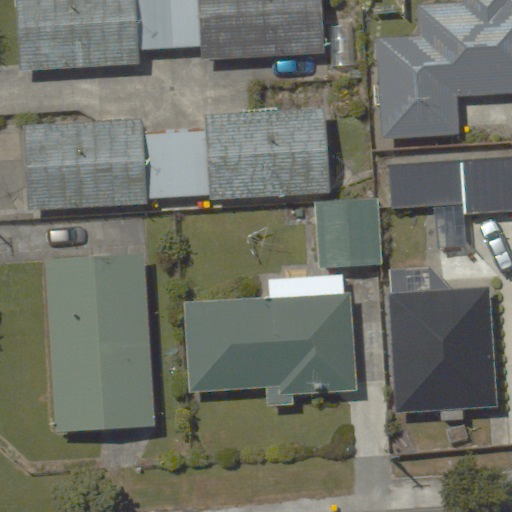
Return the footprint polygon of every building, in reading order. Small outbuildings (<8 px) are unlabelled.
[(319,0),(14,0),(16,65),(131,62),(131,44),(202,42),(203,60),(321,57),(319,0)] [(511,0),(419,0),(421,31),(379,32),(383,130),(453,128),(451,90),(511,87),(511,0)] [(23,122),(26,203),(327,189),(323,100),(204,105),(205,124),(133,127),(132,117),(23,122)] [(460,156),(387,159),(389,204),(461,201),(460,156)] [(378,194),(310,198),(314,265),(382,261),(378,194)] [(150,252),(47,254),(52,425),(154,423),(150,252)] [(257,387),(257,405),(298,405),(297,386),(352,385),(350,292),(342,292),(341,271),(266,272),(266,293),(182,294),(184,387),(257,387)] [(491,279),(387,282),(390,408),(494,405),(491,279)]
